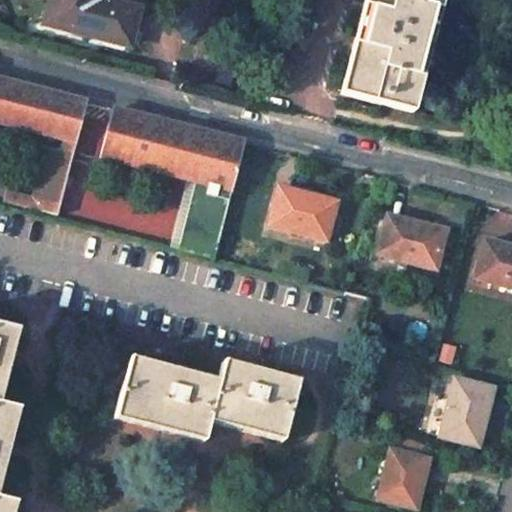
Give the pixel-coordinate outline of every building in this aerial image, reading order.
[(46,0),(40,28),(123,48),(134,9),(102,0),(46,0)] [(364,0),(340,92),(339,96),(411,114),(442,0),(364,0)] [(262,65),(269,37),(254,32),(246,61),(262,65)] [(0,123),(62,140),(73,143),(84,102),(0,80),(0,123)] [(112,109),(107,129),(99,127),(96,138),(104,140),(99,159),(209,189),(206,201),(227,207),(243,144),(135,115),(112,109)] [(62,140),(59,152),(43,149),(31,199),(27,213),(54,220),(73,143),(62,140)] [(334,205),(278,191),(268,227),(324,242),(334,205)] [(27,213),(31,199),(6,192),(2,206),(27,213)] [(443,232),(388,218),(378,255),(433,270),(443,232)] [(212,262),(220,232),(200,227),(192,257),(212,262)] [(511,251),(482,243),(471,280),(511,290),(511,251)] [(0,389),(15,331),(0,327),(0,511),(13,511),(15,503),(0,499),(0,473),(16,410),(0,405),(0,389)] [(217,382),(129,359),(112,419),(201,443),(207,422),(282,442),(298,384),(222,363),(217,382)] [(492,394),(454,383),(439,440),(478,450),(492,394)] [(429,461),(391,450),(377,499),(416,510),(429,461)]
